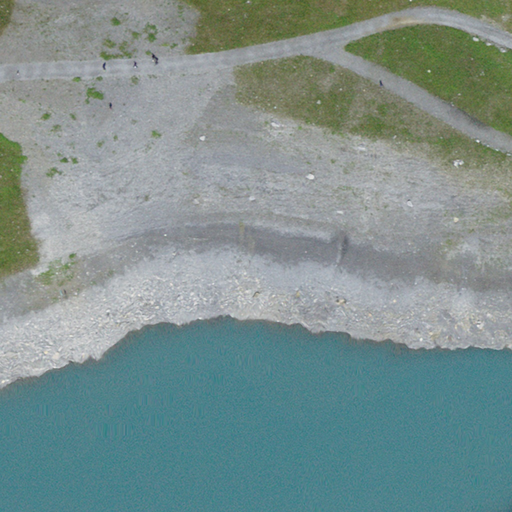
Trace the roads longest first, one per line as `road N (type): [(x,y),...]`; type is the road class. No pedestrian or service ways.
road 1 (track): [(0,70),(322,45),(426,12),(511,41)]
road 2 (track): [(511,143),(322,45)]
